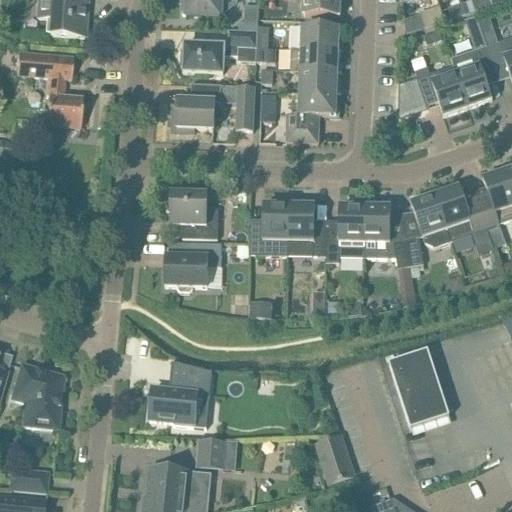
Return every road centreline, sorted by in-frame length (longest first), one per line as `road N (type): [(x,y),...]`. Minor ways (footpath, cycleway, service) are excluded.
road 1 (residential): [(122,173),(362,180)]
road 2 (residential): [(362,180),(369,0)]
road 3 (residential): [(107,347),(122,173)]
road 4 (residential): [(122,173),(131,0)]
road 5 (residential): [(88,511),(107,347)]
road 6 (residential): [(362,180),(415,173),(511,140)]
